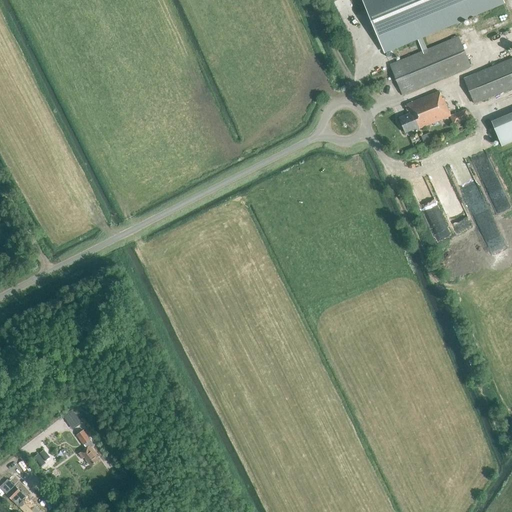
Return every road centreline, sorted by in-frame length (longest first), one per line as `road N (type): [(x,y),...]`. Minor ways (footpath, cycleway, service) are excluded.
road 1 (unclassified): [(0,299),(316,139)]
road 2 (unknown): [(365,111),(457,75),(511,37)]
road 3 (unclassified): [(316,139),(360,143),(369,125),(351,100),(327,114)]
